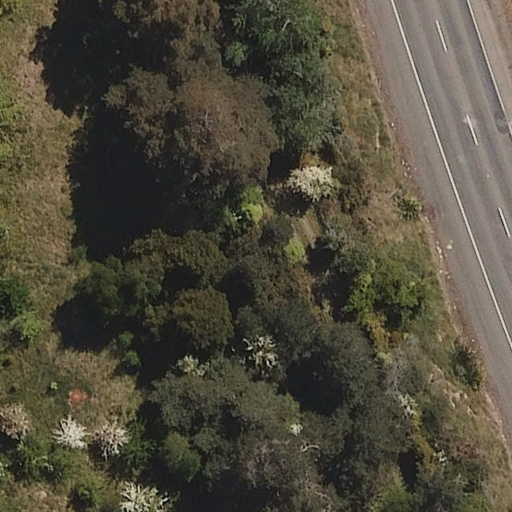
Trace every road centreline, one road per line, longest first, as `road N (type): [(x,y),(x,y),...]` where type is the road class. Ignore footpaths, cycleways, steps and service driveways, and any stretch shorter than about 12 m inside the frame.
road 1 (residential): [(401,511),(250,133),(209,0)]
road 2 (trunk): [(511,239),(430,0)]
